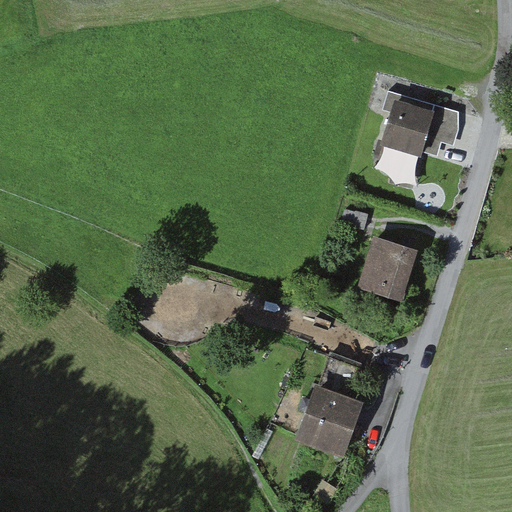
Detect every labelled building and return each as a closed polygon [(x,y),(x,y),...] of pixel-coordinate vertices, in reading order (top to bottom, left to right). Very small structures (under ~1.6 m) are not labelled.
[(433,108),(387,94),(382,111),(393,115),(382,151),(417,161),(420,153),(433,108)] [(457,115),(433,108),(432,112),(420,153),(436,159),(440,146),(454,150),(459,132),(457,115)] [(366,226),(368,219),(346,212),(342,227),(364,233),(366,226)] [(387,246),(374,242),(359,291),(398,303),(413,254),(404,251),(387,246)] [(363,410),(315,392),(296,445),(343,462),(360,417),(363,410)]
